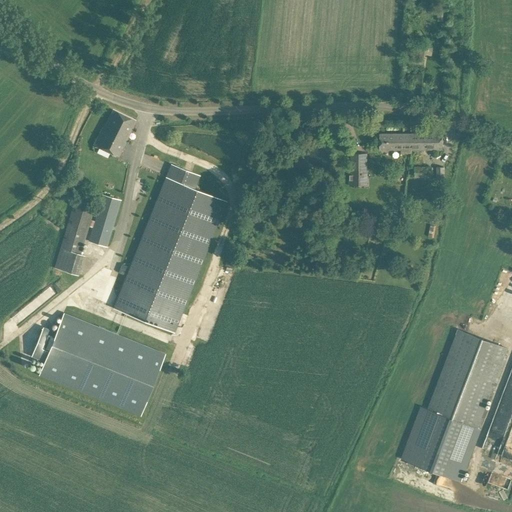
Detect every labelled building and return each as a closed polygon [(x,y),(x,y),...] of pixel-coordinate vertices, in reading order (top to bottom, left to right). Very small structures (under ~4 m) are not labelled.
[(432,47),(417,46),(416,58),(424,59),(424,55),(432,56),(432,47)] [(428,76),(422,76),(422,74),(415,74),(414,86),(422,87),(422,81),(427,81),(428,76)] [(118,156),(135,121),(113,111),(104,127),(103,127),(94,145),(118,156)] [(411,149),(411,133),(411,134),(380,134),(380,150),(404,149),(404,153),(412,153),(411,149)] [(443,149),(443,143),(443,133),(411,133),(411,149),(443,149)] [(352,170),(352,186),(361,186),(361,170),(365,170),(365,163),(365,153),(352,153),(352,163),(352,170)] [(195,188),(200,175),(171,164),(130,267),(122,264),(119,272),(126,275),(113,308),(174,332),(227,201),(195,188)] [(415,167),(414,177),(430,178),(430,167),(415,167)] [(88,226),(93,227),(89,241),(106,246),(120,200),(103,195),(95,221),(90,219),(94,208),(74,203),(61,248),(60,248),(54,267),(78,275),(84,255),(80,254),(88,226)] [(436,225),(430,224),(428,236),(434,237),(436,225)] [(56,333),(43,327),(32,355),(45,360),(39,375),(141,415),(165,354),(64,313),(56,333)] [(481,429),(478,427),(508,348),(458,328),(427,408),(421,406),(401,458),(462,481),(481,429)]
